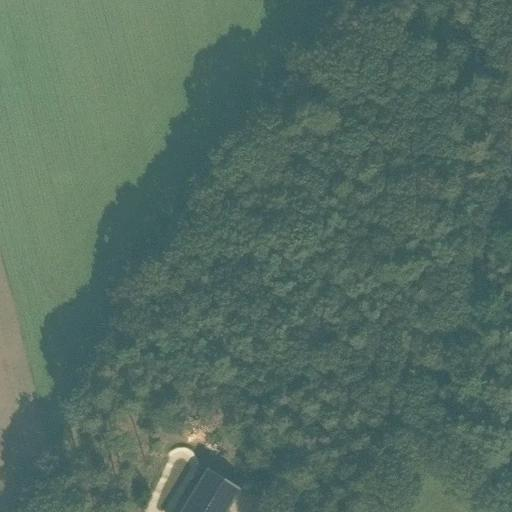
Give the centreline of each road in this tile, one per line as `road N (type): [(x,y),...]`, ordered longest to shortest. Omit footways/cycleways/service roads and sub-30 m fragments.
road 1 (track): [(511,150),(414,443),(381,511)]
road 2 (track): [(321,55),(511,44)]
